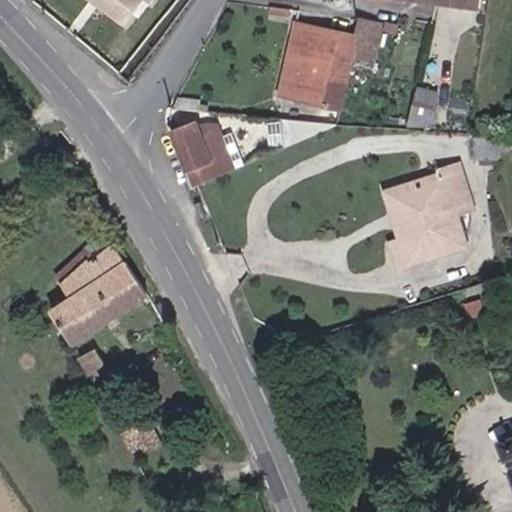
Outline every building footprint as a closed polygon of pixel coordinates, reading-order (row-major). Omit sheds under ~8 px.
[(101,0),(127,21),(143,0),(150,0),(155,4),(158,0),(101,0)] [(422,0),(423,0),(481,8),(481,0),(422,0)] [(361,17),(358,31),(353,60),(380,65),(388,21),(361,17)] [(358,31),(297,21),(285,91),(334,99),(332,111),(344,113),(353,60),(358,31)] [(420,87),(410,129),(438,131),(445,90),(420,87)] [(287,145),(339,125),(338,122),(284,119),(287,145)] [(179,130),(201,182),(237,166),(230,150),(217,156),(205,128),(201,120),(179,130)] [(218,123),(205,128),(217,156),(230,150),(218,123)] [(490,159),(494,142),(478,138),(474,155),(490,159)] [(450,216),(472,208),(457,166),(394,188),(410,233),(391,240),(400,266),(460,245),(450,216)] [(150,291),(116,247),(99,260),(97,257),(68,279),(78,292),(53,311),(79,345),(150,291)] [(98,350),(84,361),(102,386),(112,379),(105,369),(110,366),(98,350)] [(149,420),(122,433),(134,457),(161,444),(149,420)]
